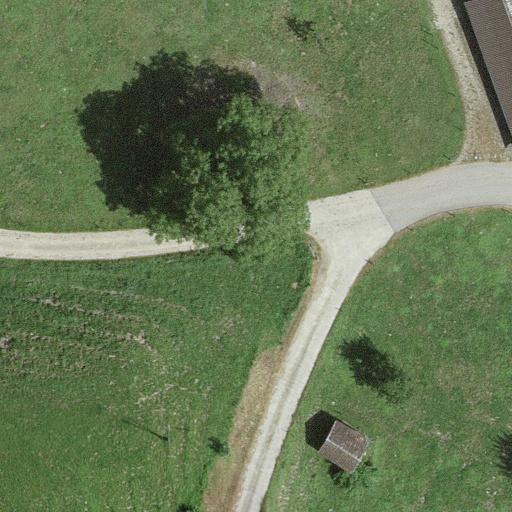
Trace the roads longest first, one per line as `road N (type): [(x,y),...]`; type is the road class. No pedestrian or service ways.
road 1 (track): [(0,250),(210,247),(383,214)]
road 2 (track): [(249,511),(315,342),(383,214)]
road 3 (track): [(383,214),(511,192)]
